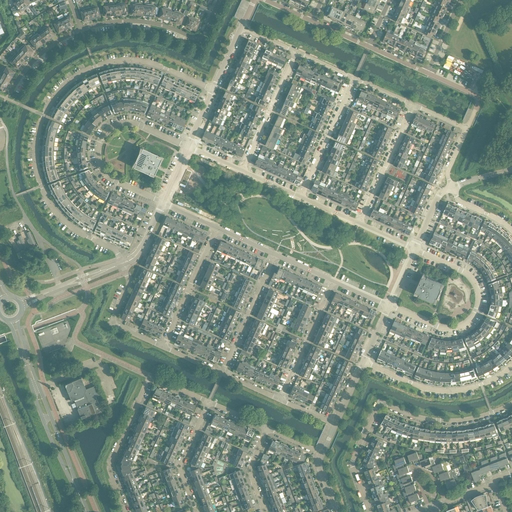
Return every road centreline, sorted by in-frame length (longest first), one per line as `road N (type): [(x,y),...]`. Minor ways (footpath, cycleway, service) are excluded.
road 1 (residential): [(123,264),(50,203),(36,160),(49,105),(75,77),(119,61),(159,67),(213,90)]
road 2 (residential): [(369,511),(352,464),(378,403),(443,422),(511,403)]
road 3 (residential): [(162,203),(105,174),(100,141),(116,125),(134,123),(188,147)]
road 4 (residential): [(388,305),(442,327),(463,323),(476,308),(477,286),(466,272),(414,248)]
road 5 (secondary): [(9,321),(75,484)]
road 6 (secondary): [(75,484),(16,319)]
road 7 (residential): [(220,0),(200,41),(132,21),(81,29)]
road 8 (residential): [(363,361),(445,390),(480,384),(511,365)]
road 9 (residential): [(125,511),(109,467),(150,376)]
road 10 (residential): [(280,400),(333,280)]
road 11 (residential): [(221,373),(275,254)]
road 12 (residential): [(301,197),(354,78)]
road 13 (residential): [(359,223),(412,104)]
road 14 (residential): [(163,347),(216,228)]
road 15 (residential): [(243,171),(295,52)]
